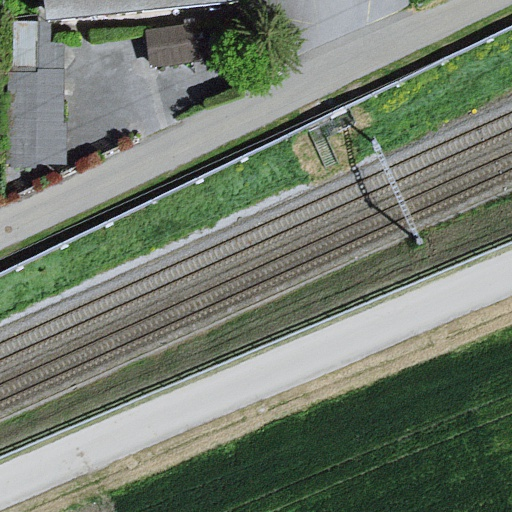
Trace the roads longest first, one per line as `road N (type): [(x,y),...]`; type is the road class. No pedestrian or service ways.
road 1 (residential): [(503,0),(0,236)]
road 2 (track): [(0,486),(511,270)]
